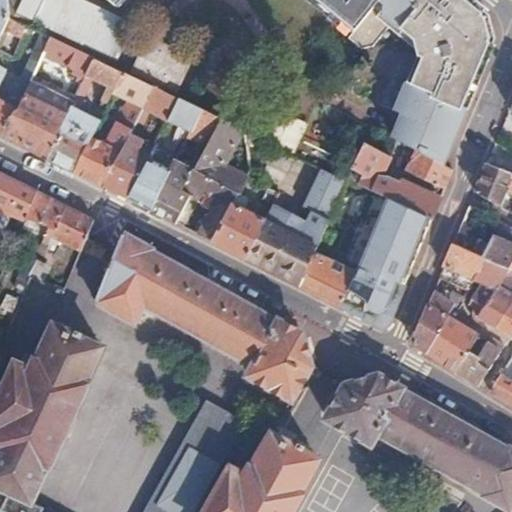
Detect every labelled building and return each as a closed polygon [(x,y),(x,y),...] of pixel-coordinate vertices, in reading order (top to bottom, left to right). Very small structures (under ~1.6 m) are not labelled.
[(0,0),(0,41),(6,29),(23,37),(28,27),(11,19),(8,0),(0,0)] [(8,0),(11,19),(28,27),(31,29),(35,21),(17,12),(22,0),(8,0)] [(22,0),(17,12),(35,21),(90,48),(115,60),(116,61),(132,29),(73,0),(22,0)] [(317,0),(354,31),(378,0),(317,0)] [(378,0),(354,31),(346,41),(361,54),(373,52),(388,33),(415,54),(416,63),(406,87),(402,86),(393,111),(401,114),(391,138),(396,142),(415,152),(443,166),(496,39),(490,15),(472,0),(378,0)] [(148,37),(128,75),(151,86),(173,97),(192,59),(148,37)] [(51,39),(43,55),(74,69),(72,74),(79,77),(76,82),(82,84),(93,59),(86,55),(51,39)] [(90,48),(86,55),(93,59),(111,67),(115,60),(90,48)] [(73,103),(47,160),(76,174),(92,137),(99,121),(78,110),(92,79),(108,87),(113,89),(121,72),(111,67),(93,59),(82,84),(73,103)] [(0,134),(3,136),(30,81),(31,80),(18,74),(4,102),(0,99),(0,82),(7,70),(0,65),(0,134)] [(113,89),(112,93),(128,101),(141,107),(151,86),(128,75),(121,72),(113,89)] [(3,136),(2,138),(31,152),(47,160),(73,103),(30,81),(3,136)] [(151,86),(141,107),(149,111),(168,120),(178,99),(173,97),(151,86)] [(108,87),(99,106),(105,109),(112,93),(113,89),(108,87)] [(178,99),(168,120),(179,126),(187,130),(183,137),(189,140),(191,137),(203,112),(178,99)] [(128,101),(115,128),(128,134),(129,131),(141,107),(128,101)] [(141,107),(129,131),(137,135),(149,111),(141,107)] [(203,112),(191,137),(212,148),(224,122),(203,112)] [(266,136),(295,142),(299,124),(270,117),(266,136)] [(168,120),(163,130),(174,136),(179,126),(168,120)] [(511,122),(507,120),(500,130),(511,138),(511,122)] [(209,154),(200,174),(236,193),(239,194),(246,178),(225,165),(243,131),(224,122),(212,148),(209,154)] [(320,123),(305,158),(325,167),(340,131),(320,123)] [(92,137),(76,174),(103,187),(124,142),(128,134),(115,128),(107,144),(92,137)] [(163,130),(156,144),(168,150),(174,136),(163,130)] [(124,142),(103,187),(128,200),(151,155),(124,142)] [(364,145),(350,171),(362,177),(358,186),(385,198),(432,220),(441,199),(401,182),(399,185),(381,177),(391,157),(389,156),(364,145)] [(151,155),(128,200),(150,211),(171,169),(156,161),(160,153),(153,150),(151,155)] [(201,150),(192,170),(200,174),(209,154),(201,150)] [(415,152),(406,172),(445,189),(452,171),(443,166),(415,152)] [(171,169),(150,211),(176,224),(189,197),(200,174),(192,170),(178,162),(175,161),(171,169)] [(511,173),(488,164),(475,193),(506,211),(511,203),(503,199),(509,188),(511,190),(511,173)] [(316,251),(319,244),(329,219),(346,180),(321,168),(305,206),(313,212),(310,220),(307,226),(272,209),(268,215),(264,222),(250,253),(246,260),(300,288),(316,251)] [(0,233),(5,221),(9,213),(25,221),(37,193),(0,174),(0,233)] [(200,174),(189,197),(196,200),(212,208),(198,236),(212,243),(236,193),(200,174)] [(264,189),(261,195),(270,199),(263,212),(268,215),(272,209),(279,195),(264,189)] [(37,193),(25,221),(47,232),(40,248),(47,251),(50,245),(56,248),(59,243),(80,253),(81,254),(82,252),(87,239),(95,222),(37,193)] [(236,193),(212,243),(246,260),(250,253),(264,222),(243,212),(248,202),(246,198),(239,194),(236,193)] [(189,197),(176,224),(183,228),(196,200),(189,197)] [(356,271),(339,307),(383,330),(389,327),(416,260),(432,220),(385,198),(356,271)] [(463,222),(453,246),(487,259),(511,270),(511,269),(511,228),(509,227),(503,241),(496,237),(492,247),(484,244),(481,239),(470,233),(471,228),(463,222)] [(117,251),(95,301),(133,323),(144,304),(255,366),(249,376),(293,401),(311,369),(302,335),(280,323),(278,325),(150,255),(152,251),(123,236),(120,244),(117,251)] [(453,246),(443,268),(475,280),(487,259),(453,246)] [(316,251),(300,288),(339,307),(356,271),(316,251)] [(80,253),(72,270),(79,273),(88,254),(82,252),(81,254),(80,253)] [(29,256),(16,277),(25,283),(27,278),(33,280),(37,275),(31,271),(37,262),(29,256)] [(487,259),(475,280),(481,283),(511,296),(511,278),(509,276),(511,270),(487,259)] [(511,296),(481,283),(473,299),(479,303),(474,311),(473,315),(474,318),(476,321),(479,323),(483,318),(496,327),(511,303),(511,296)] [(456,285),(451,293),(464,300),(469,291),(456,285)] [(433,293),(412,342),(416,348),(428,356),(449,316),(451,312),(454,306),(460,309),(464,300),(451,293),(446,301),(433,293)] [(511,303),(496,327),(511,337),(511,303)] [(454,306),(451,312),(456,315),(458,312),(460,309),(454,306)] [(449,316),(428,356),(457,374),(469,352),(479,334),(465,326),(449,316)] [(0,317),(0,329),(5,331),(9,321),(0,317)] [(0,490),(31,504),(47,468),(50,469),(87,385),(85,384),(101,349),(81,340),(83,336),(74,332),(72,336),(66,333),(53,327),(36,364),(33,362),(29,371),(13,364),(0,393),(0,490)] [(489,339),(487,344),(501,353),(506,345),(491,336),(489,339)] [(486,337),(477,352),(481,354),(487,344),(489,339),(486,337)] [(487,344),(481,354),(495,363),(501,353),(487,344)] [(469,352),(457,374),(467,381),(479,358),(469,352)] [(479,358),(467,381),(479,388),(495,363),(481,354),(479,358)] [(511,360),(502,376),(511,381),(511,360)] [(511,381),(502,376),(490,395),(511,408),(511,381)] [(347,388),(327,422),(372,446),(378,435),(488,495),(486,498),(510,510),(511,508),(511,506),(511,451),(510,454),(401,393),(402,391),(381,379),(379,378),(347,388)] [(292,511),(301,497),(298,496),(317,461),(273,436),(270,435),(252,469),(249,468),(245,476),(229,468),(227,473),(218,468),(220,463),(189,446),(155,508),(162,511),(292,511)] [(0,511),(35,511),(0,493),(0,511)]
